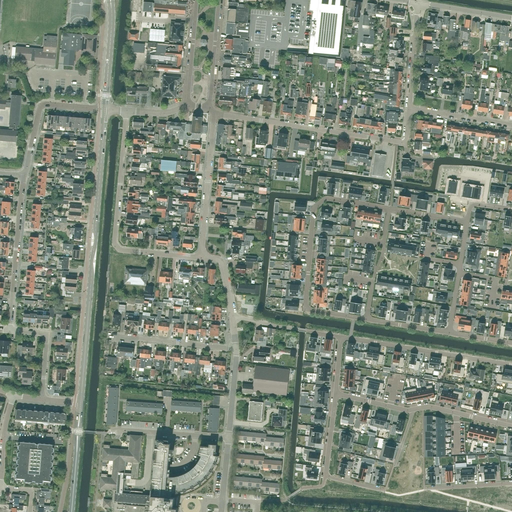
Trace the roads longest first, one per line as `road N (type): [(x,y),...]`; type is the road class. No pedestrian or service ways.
road 1 (unclassified): [(80,403),(104,109)]
road 2 (residential): [(390,209),(330,199),(314,209),(306,305),(367,319)]
road 3 (residential): [(201,257),(121,250),(116,243),(127,111)]
road 4 (residential): [(396,142),(215,113)]
road 5 (residential): [(511,365),(341,337)]
road 6 (residential): [(10,330),(23,176)]
road 7 (residential): [(335,393),(324,476),(384,490)]
road 8 (residential): [(201,257),(215,113)]
road 9 (residential): [(23,176),(41,107),(104,109)]
road 10 (residential): [(236,349),(113,337)]
